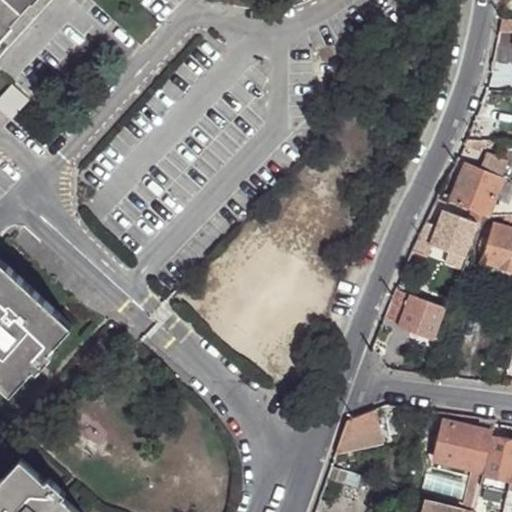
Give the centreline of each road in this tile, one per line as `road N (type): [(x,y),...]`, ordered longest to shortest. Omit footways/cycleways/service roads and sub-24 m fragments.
road 1 (residential): [(486,0),(456,117),(406,218),(344,380)]
road 2 (residential): [(344,380),(511,405)]
road 3 (residential): [(344,380),(291,511)]
